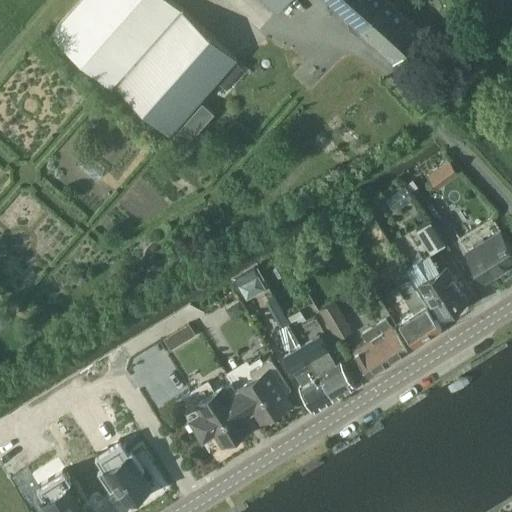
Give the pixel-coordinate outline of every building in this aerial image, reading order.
[(240,59),(185,10),(174,0),(85,0),(57,31),(118,85),(173,134),(240,59)] [(395,60),(422,30),(388,0),(266,0),(279,10),(287,0),(327,0),(348,18),(348,25),(358,33),(364,32),(395,60)] [(439,161),(437,178),(450,181),(453,163),(439,161)] [(367,205),(342,220),(351,235),(376,219),(367,205)] [(493,218),(459,239),(484,280),(511,262),(511,246),(493,218)] [(432,254),(446,245),(432,221),(417,231),(432,254)] [(399,322),(414,345),(415,348),(443,330),(410,277),(403,262),(391,269),(399,284),(416,312),(399,322)] [(442,316),(468,300),(447,266),(421,282),(442,316)] [(238,284),(247,300),(265,289),(256,274),(238,284)] [(371,314),(386,305),(376,290),(362,299),(371,314)] [(335,300),(320,309),(339,340),(354,330),(335,300)] [(314,313),(289,323),(299,348),(324,339),(314,313)] [(361,332),(364,336),(362,337),(365,342),(352,350),(356,356),(368,376),(408,352),(407,350),(391,326),(386,317),(361,332)] [(195,333),(189,322),(179,328),(185,339),(195,333)] [(326,341),(306,352),(319,374),(321,373),(335,397),(357,384),(342,360),(339,363),(326,341)] [(306,352),(289,362),(302,384),(300,386),(315,409),(335,397),(321,373),(319,374),(306,352)] [(294,388),(274,356),(272,353),(262,360),(260,357),(250,364),(247,359),(230,370),(256,412),(261,409),(266,418),(291,403),(285,393),(294,388)] [(256,412),(230,370),(227,372),(233,382),(231,383),(227,386),(225,383),(212,392),(206,382),(181,397),(207,439),(219,431),(226,443),(253,427),(247,418),(251,415),(256,412)] [(41,511),(109,511),(146,490),(113,440),(28,492),(41,511)]
